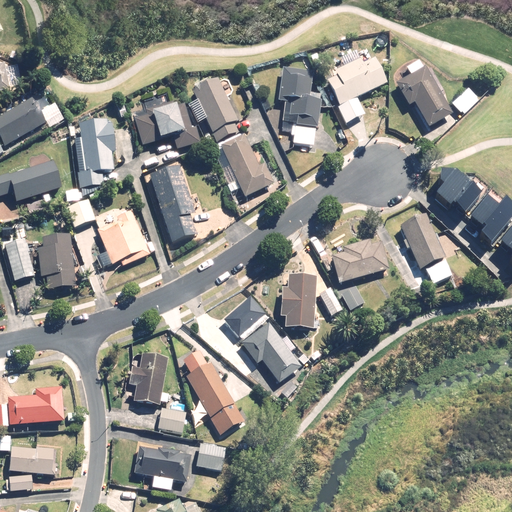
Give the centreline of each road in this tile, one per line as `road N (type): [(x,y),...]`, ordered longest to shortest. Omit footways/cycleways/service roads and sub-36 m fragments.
road 1 (residential): [(81,329),(195,280),(386,169)]
road 2 (residential): [(81,329),(100,443),(87,511)]
